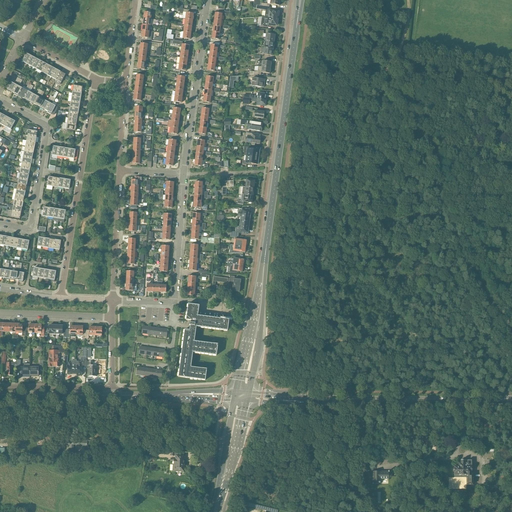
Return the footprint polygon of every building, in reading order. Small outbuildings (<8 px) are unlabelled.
[(253,0),(253,9),(256,9),(257,7),(260,7),(261,3),(261,0),(253,0)] [(277,19),(278,17),(279,14),(278,14),(278,13),(271,12),(272,9),(269,8),(268,12),(265,12),(264,18),(269,18),(277,19)] [(186,13),(186,19),(193,20),(194,14),(189,13),(189,10),(184,9),(183,13),(186,13)] [(277,22),(277,19),(269,18),(264,18),(262,18),(261,26),(269,28),(269,25),(276,26),(277,25),(278,22),(277,22)] [(149,32),(142,31),(141,38),(147,38),(147,40),(151,40),(152,32),(149,32)] [(266,34),(265,42),(274,43),(275,35),(266,34)] [(273,50),(274,43),(265,42),(264,49),(273,50)] [(22,61),(27,64),(32,56),(26,53),(22,61)] [(36,59),(32,56),(27,64),(32,67),(36,59)] [(37,70),(41,62),(36,59),(32,67),(37,70)] [(46,64),(41,62),(37,70),(42,72),(46,64)] [(47,75),(51,67),(46,64),(42,72),(47,75)] [(56,69),(51,67),(47,75),(51,77),(56,69)] [(270,68),(262,67),(260,67),(258,67),(257,71),(255,71),(255,72),(250,71),(249,75),(257,75),(261,75),(261,73),(270,74),(270,68)] [(56,80),(61,72),(56,69),(51,77),(56,80)] [(65,75),(61,72),(56,80),(61,83),(65,75)] [(251,86),(264,88),(265,79),(252,78),(251,86)] [(7,90),(10,92),(11,91),(13,92),(17,85),(11,82),(7,90)] [(13,92),(15,93),(14,94),(18,96),(22,88),(17,85),(13,92)] [(24,98),(26,99),(25,100),(29,102),(33,94),(30,92),(31,90),(33,86),(31,85),(29,89),(28,91),(24,98)] [(28,91),(22,88),(18,96),(21,98),(22,97),(24,98),(28,91)] [(32,104),(33,103),(35,104),(39,97),(33,94),(29,102),(32,104)] [(44,100),(39,97),(35,104),(37,105),(36,106),(40,108),(44,100)] [(50,103),(46,110),(48,111),(47,112),(51,114),(54,115),(57,109),(57,107),(52,104),(55,98),(53,97),(51,100),(50,103)] [(266,100),(265,100),(250,98),(250,99),(243,98),(242,104),(249,105),(249,101),(257,103),(256,105),(265,107),(266,100)] [(43,110),(44,109),(46,110),(50,103),(44,100),(40,108),(43,110)] [(6,127),(11,119),(5,116),(1,124),(6,127)] [(15,122),(11,119),(6,127),(11,130),(15,122)] [(73,134),(74,131),(75,131),(76,126),(67,124),(63,123),(62,129),(67,130),(67,133),(73,134)] [(28,135),(37,137),(38,132),(33,131),(34,126),(26,125),(24,129),(29,130),(28,135)] [(260,135),(246,133),(246,136),(247,137),(246,142),(260,144),(261,138),(260,138),(260,135)] [(144,143),(145,137),(134,136),(134,138),(133,138),(133,145),(141,145),(141,143),(144,143)] [(1,140),(0,142),(4,144),(5,145),(8,146),(10,142),(7,141),(6,140),(3,138),(1,140)] [(244,147),(243,156),(247,156),(258,157),(258,156),(259,156),(259,155),(259,153),(259,152),(259,150),(252,150),(251,149),(249,148),(249,146),(244,147)] [(57,157),(59,148),(53,147),(51,147),(51,153),(52,153),(52,156),(57,157)] [(70,149),(68,158),(74,159),(74,158),(76,158),(77,153),(75,153),(75,150),(70,149)] [(250,164),(250,163),(257,164),(257,163),(258,163),(258,162),(258,160),(258,159),(258,157),(247,156),(246,161),(243,161),(242,165),(250,164)] [(65,180),(63,189),(69,190),(69,188),(72,189),(73,183),(70,183),(70,181),(65,180)] [(246,180),(245,187),(254,188),(255,181),(246,180)] [(242,194),(244,195),(253,196),(254,188),(245,187),(243,187),(242,194)] [(242,194),(241,202),(238,201),(238,205),(243,206),(243,202),(252,203),(253,196),(244,195),(242,194)] [(60,210),(59,219),(64,220),(65,216),(67,216),(68,212),(65,211),(66,211),(60,210)] [(236,229),(235,232),(231,232),(230,237),(238,237),(239,233),(247,234),(248,228),(240,227),(239,230),(236,229)] [(61,241),(55,240),(54,249),(59,250),(60,248),(62,248),(63,242),(61,242),(61,241)] [(246,247),(233,245),(232,254),(241,253),(241,252),(245,253),(245,252),(246,252),(246,250),(245,249),(246,247)] [(135,265),(135,258),(127,258),(127,264),(129,264),(129,267),(136,267),(136,265),(135,265)] [(243,268),(243,266),(232,265),(227,264),(228,264),(227,267),(229,267),(228,273),(238,273),(239,272),(242,272),(242,271),(243,271),(244,269),(243,268)] [(213,285),(212,291),(217,292),(218,286),(215,285),(216,282),(229,284),(229,282),(233,283),(234,279),(234,277),(230,276),(229,279),(214,277),(213,285)] [(241,280),(234,279),(233,283),(232,291),(239,292),(241,280)] [(184,330),(178,377),(205,380),(207,369),(202,369),(191,367),(193,352),(216,356),(218,344),(213,344),(194,341),(196,327),(227,331),(229,320),(225,319),(198,316),(198,314),(199,306),(188,304),(186,320),(191,321),(190,323),(189,323),(189,325),(190,325),(189,330),(184,330)] [(16,324),(16,332),(22,333),(22,334),(25,334),(25,336),(25,328),(23,328),(23,324),(16,324)] [(28,328),(25,328),(25,336),(28,336),(28,333),(35,333),(35,325),(29,325),(28,328)] [(42,325),(35,325),(35,333),(41,333),(41,337),(44,337),(44,329),(45,327),(41,327),(42,325)] [(47,337),(47,334),(55,334),(56,326),(49,326),(49,331),(47,331),(47,329),(44,329),(44,337),(47,337)] [(62,326),(56,326),(55,334),(63,335),(63,338),(66,338),(67,330),(64,330),(64,332),(62,332),(62,326)] [(143,326),(142,334),(149,335),(150,327),(149,327),(143,326)] [(76,337),(76,335),(76,327),(70,327),(70,330),(67,330),(66,338),(70,338),(70,337),(76,337)] [(83,327),(76,327),(76,335),(82,335),(82,339),(85,339),(86,331),(83,331),(83,327)] [(89,336),(95,336),(95,328),(89,327),(89,331),(86,331),(85,339),(88,339),(89,336)] [(150,327),(149,335),(156,336),(157,328),(150,327)] [(105,328),(95,328),(95,336),(101,336),(102,334),(105,334),(105,328)] [(157,328),(156,336),(160,337),(166,337),(167,330),(157,328)] [(54,351),(53,367),(54,367),(59,367),(59,359),(59,353),(65,353),(65,346),(54,346),(54,351)] [(140,347),(139,354),(146,355),(147,348),(146,348),(140,347)] [(147,348),(146,355),(153,356),(154,349),(147,348)] [(154,349),(153,356),(158,357),(164,358),(165,350),(159,349),(154,349)] [(75,363),(75,367),(75,374),(77,374),(77,376),(81,376),(82,367),(85,367),(86,357),(81,357),(81,362),(76,361),(76,360),(75,360),(75,361),(75,363)] [(13,368),(17,368),(17,362),(7,362),(7,368),(6,368),(6,376),(13,376),(13,368)] [(24,364),(24,368),(21,368),(21,376),(30,376),(30,368),(30,364),(24,364)] [(137,367),(136,375),(142,376),(143,376),(144,368),(143,368),(137,367)] [(39,368),(30,368),(30,376),(38,376),(39,368)] [(144,368),(143,376),(150,377),(152,369),(144,368)] [(152,369),(150,377),(155,378),(161,378),(162,371),(156,370),(152,369)] [(91,441),(87,441),(67,440),(67,451),(73,451),(74,445),(83,445),(83,454),(90,455),(91,441)] [(184,457),(179,457),(180,453),(171,452),(171,456),(175,456),(175,458),(171,458),(171,461),(174,462),(173,471),(183,472),(184,457)] [(453,470),(453,471),(454,472),(454,478),(466,477),(467,485),(473,484),(472,474),(471,474),(471,471),(471,460),(461,460),(461,463),(459,463),(459,466),(454,466),(454,468),(453,470)] [(373,471),(373,483),(380,484),(380,479),(388,479),(388,477),(390,477),(391,476),(391,474),(390,473),(389,473),(389,471),(373,471)]
